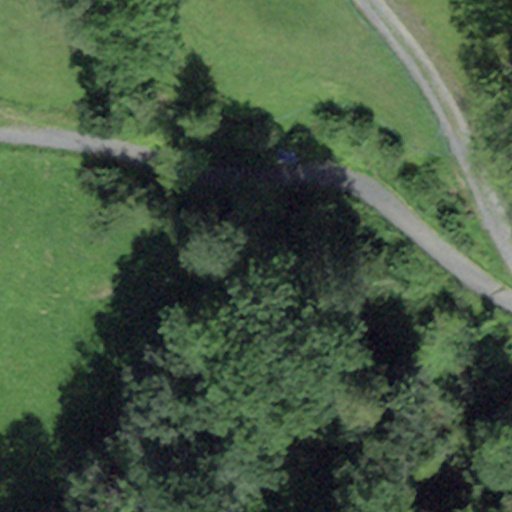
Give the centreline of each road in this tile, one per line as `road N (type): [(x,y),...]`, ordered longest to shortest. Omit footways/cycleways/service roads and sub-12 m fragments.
road 1 (track): [(511,289),(349,173),(228,185),(85,136),(0,134)]
road 2 (track): [(378,0),(427,74),(511,244)]
